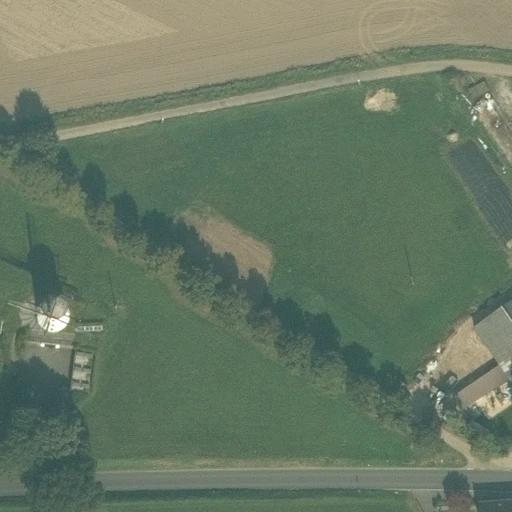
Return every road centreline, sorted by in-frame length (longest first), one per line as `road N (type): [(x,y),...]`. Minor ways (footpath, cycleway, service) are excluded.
road 1 (track): [(0,147),(369,75),(460,66),(511,72)]
road 2 (tertiary): [(0,486),(511,482)]
